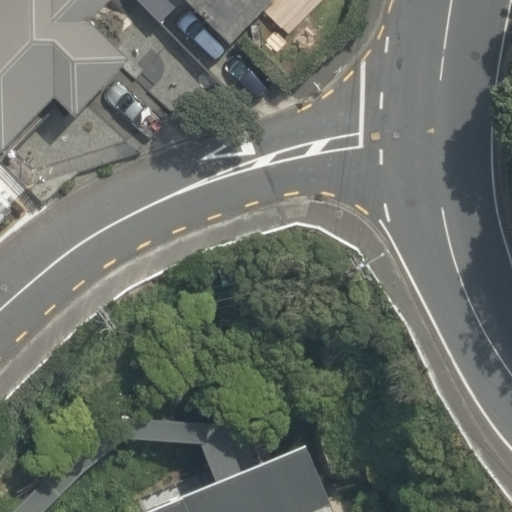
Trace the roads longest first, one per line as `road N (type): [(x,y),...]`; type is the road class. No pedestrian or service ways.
road 1 (residential): [(409,165),(192,205),(0,336)]
road 2 (secondary): [(511,346),(457,272),(409,165)]
road 3 (secondary): [(409,165),(447,0)]
